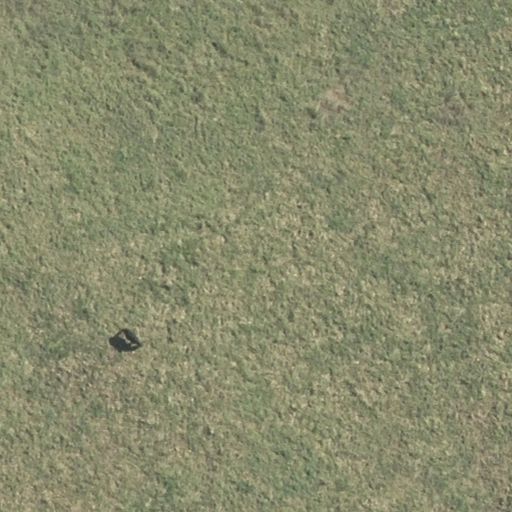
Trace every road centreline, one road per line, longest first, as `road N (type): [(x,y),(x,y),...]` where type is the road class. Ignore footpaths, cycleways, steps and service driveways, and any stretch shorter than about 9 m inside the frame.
road 1 (unknown): [(0,126),(461,13),(511,13)]
road 2 (unknown): [(112,96),(240,511)]
